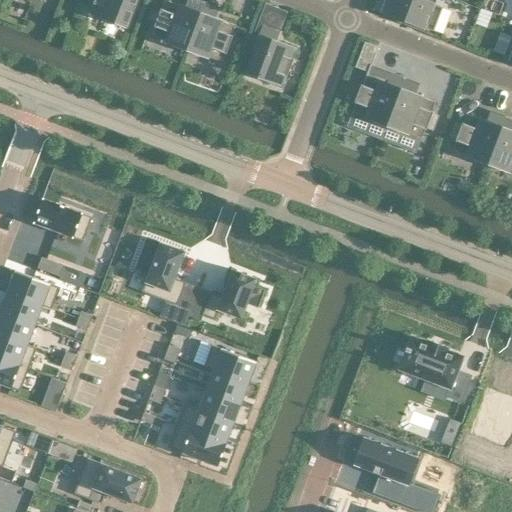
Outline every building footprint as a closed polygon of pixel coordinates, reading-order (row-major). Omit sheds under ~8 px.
[(126,28),(137,0),(96,0),(96,2),(95,1),(94,3),(95,3),(92,12),(104,17),(103,19),(126,28)] [(186,51),(205,2),(198,0),(189,0),(187,8),(166,0),(163,9),(161,8),(161,10),(162,10),(157,25),(155,24),(155,26),(156,27),(153,35),(174,43),(173,46),(186,51)] [(435,5),(436,0),(388,0),(384,12),(406,20),(404,24),(423,31),(425,27),(434,31),(442,8),(435,5)] [(477,0),(466,0),(460,12),(471,18),(479,1),(477,0)] [(205,2),(186,51),(200,56),(201,53),(222,61),(225,53),(226,53),(227,52),(226,51),(231,37),(233,37),(233,35),(232,35),(235,26),(214,18),(218,8),(205,2)] [(264,25),(246,73),(270,82),(271,80),(283,84),(286,76),(287,76),(288,75),(287,74),(292,60),(293,60),(294,58),(293,58),(296,49),(275,41),(279,31),(264,25)] [(356,102),(353,111),(374,119),(373,122),(387,127),(405,78),(372,66),(379,47),(365,42),(356,67),(368,72),(363,85),(362,84),(361,86),(362,86),(357,101),(356,100),(355,102),(356,102)] [(432,111),(435,102),(414,94),(419,84),(405,78),(387,127),(400,132),(401,129),(422,137),(425,129),(427,129),(427,127),(432,129),(438,115),(433,113),(433,111),(432,111)] [(457,141),(454,149),(475,157),(474,160),(488,165),(506,117),(492,111),(488,122),(467,114),(464,123),(463,122),(462,124),(457,122),(451,137),(457,139),(456,140),(457,141)] [(511,118),(506,117),(488,165),(501,170),(502,168),(511,171),(511,118)] [(43,198),(34,222),(83,241),(92,217),(43,198)] [(161,242),(142,292),(166,301),(178,305),(186,282),(175,278),(185,251),(161,242)] [(42,256),(38,268),(60,276),(64,265),(42,256)] [(59,278),(83,287),(88,274),(64,265),(60,276),(59,278)] [(208,299),(202,314),(215,319),(219,310),(241,318),(247,303),(258,308),(265,289),(254,285),(257,278),(232,269),(222,295),(211,291),(208,299)] [(15,270),(8,291),(52,308),(60,287),(15,270)] [(8,291),(0,311),(35,325),(43,306),(52,309),(52,308),(8,291)] [(197,294),(191,310),(202,314),(208,299),(197,294)] [(166,301),(160,316),(185,326),(191,310),(178,305),(166,301)] [(0,311),(0,334),(37,349),(37,348),(28,344),(35,325),(0,311)] [(82,311),(79,318),(90,322),(93,315),(82,311)] [(79,318),(76,325),(87,330),(90,322),(79,318)] [(0,357),(29,369),(37,349),(0,334),(0,357)] [(407,351),(401,368),(448,386),(445,395),(461,401),(471,375),(456,370),(461,356),(445,350),(446,347),(429,341),(428,344),(412,338),(409,348),(406,347),(405,350),(407,351)] [(169,345),(167,352),(178,357),(181,349),(169,345)] [(212,345),(204,367),(249,384),(257,362),(212,345)] [(66,351),(63,358),(75,363),(78,355),(66,351)] [(167,352),(164,360),(175,364),(178,357),(167,352)] [(0,357),(0,383),(21,391),(29,369),(0,357)] [(63,358),(61,366),(72,370),(75,363),(63,358)] [(204,367),(204,368),(213,371),(205,390),(241,404),(249,384),(204,367)] [(52,377),(48,389),(63,394),(67,383),(52,377)] [(154,386),(151,393),(163,397),(166,390),(154,386)] [(185,403),(184,405),(233,424),(241,404),(205,390),(199,408),(185,403)] [(151,393),(149,400),(160,404),(163,397),(151,393)] [(511,400),(491,393),(475,434),(504,445),(511,424),(511,400)] [(184,405),(177,426),(226,444),(227,442),(233,424),(184,405)] [(144,413),(141,421),(152,425),(155,417),(144,413)] [(0,424),(0,465),(3,467),(17,431),(0,424)] [(177,426),(169,447),(218,465),(226,444),(177,426)] [(444,435),(441,442),(452,446),(455,439),(444,435)] [(418,458),(365,438),(355,464),(381,474),(374,492),(426,511),(433,511),(440,495),(409,483),(418,458)] [(49,453),(56,456),(61,443),(54,440),(49,453)] [(88,458),(75,493),(102,504),(106,493),(133,503),(142,478),(88,458)] [(26,479),(23,487),(35,491),(37,483),(26,479)]
